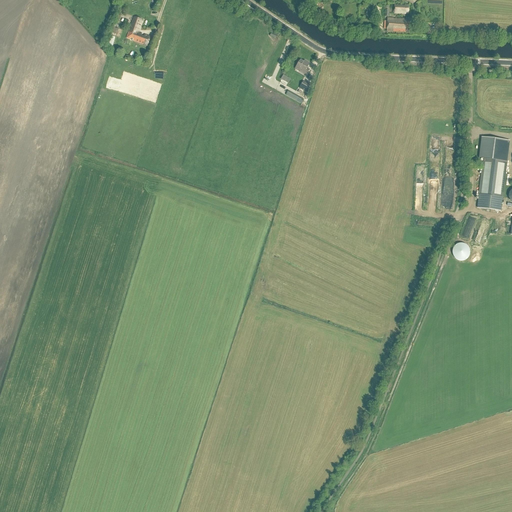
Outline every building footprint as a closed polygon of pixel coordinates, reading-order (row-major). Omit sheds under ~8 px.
[(401,6),(398,6),(398,5),(395,5),(394,14),(409,15),(410,6),(401,5),(401,6)] [(144,38),(141,37),(141,34),(138,33),(142,21),(134,18),(126,39),(130,40),(130,38),(133,39),(132,41),(141,44),(142,43),(145,44),(144,45),(147,46),(150,37),(144,35),(144,38)] [(406,20),(387,19),(386,31),(391,31),(391,32),(406,33),(406,29),(410,30),(410,19),(406,19),(406,20)] [(305,63),(301,60),(296,69),(307,76),(310,70),(306,69),(309,63),(306,61),(305,63)] [(306,93),(310,86),(304,82),(300,89),(306,93)] [(302,105),(304,100),(288,91),(286,96),(302,105)] [(280,95),(278,98),(293,107),(295,105),(280,95)] [(479,158),(484,159),(479,195),(477,209),(500,212),(502,198),(507,162),(510,142),(482,138),(479,158)] [(489,235),(490,227),(487,227),(481,226),(480,234),(489,235)] [(464,243),(470,245),(472,238),(466,236),(464,243)]
